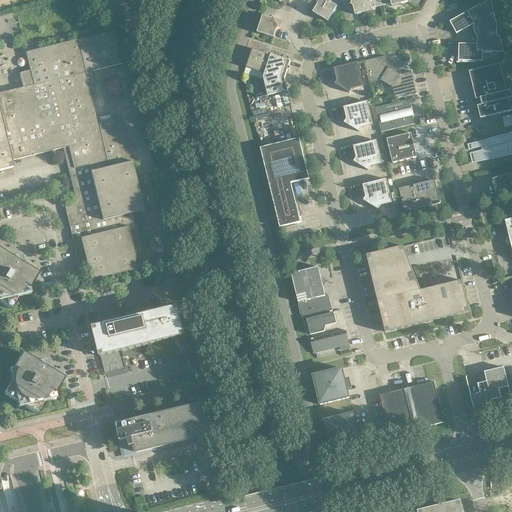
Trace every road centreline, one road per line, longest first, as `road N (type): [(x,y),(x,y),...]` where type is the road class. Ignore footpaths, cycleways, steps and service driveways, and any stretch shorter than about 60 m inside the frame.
road 1 (residential): [(318,54),(302,84),(369,362),(440,347)]
road 2 (residential): [(440,347),(493,335),(419,30)]
road 3 (secondary): [(465,450),(217,511)]
road 4 (secondary): [(277,511),(469,466)]
road 5 (unclassified): [(0,226),(34,218),(47,228),(66,307)]
